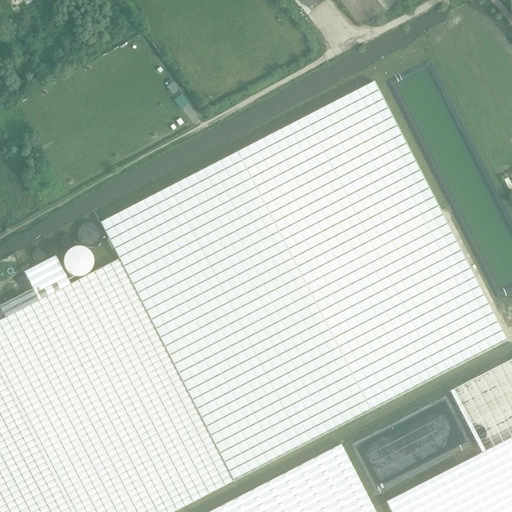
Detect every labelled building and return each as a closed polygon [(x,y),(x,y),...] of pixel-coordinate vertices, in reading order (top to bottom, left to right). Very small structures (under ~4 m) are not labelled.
[(301,0),(308,9),(318,0),(301,0)] [(161,68),(155,60),(151,63),(157,71),(161,68)] [(374,82),(237,153),(370,412),(507,341),(374,82)] [(182,95),(177,99),(184,108),(189,104),(182,95)] [(100,223),(117,260),(231,483),(370,412),(237,153),(100,223)] [(0,511),(173,511),(231,483),(117,260),(70,285),(55,256),(24,272),(32,289),(0,306),(0,309),(5,318),(0,320),(0,511)] [(18,278),(25,292),(30,289),(23,276),(18,278)] [(21,294),(19,289),(9,294),(11,299),(21,294)] [(511,511),(511,437),(386,503),(390,511),(511,511)] [(374,511),(341,446),(208,511),(374,511)]
